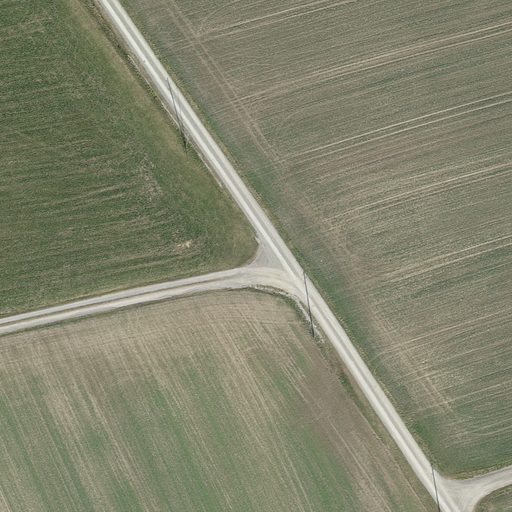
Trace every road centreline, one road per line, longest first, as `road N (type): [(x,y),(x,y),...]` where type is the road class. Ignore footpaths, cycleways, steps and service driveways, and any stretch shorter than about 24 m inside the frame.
road 1 (track): [(111,0),(453,511)]
road 2 (track): [(289,265),(0,327)]
